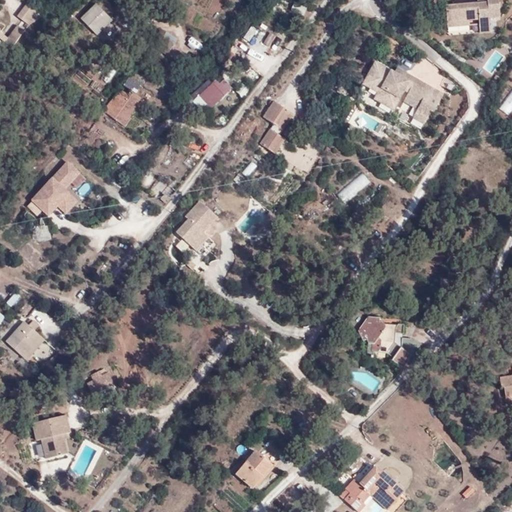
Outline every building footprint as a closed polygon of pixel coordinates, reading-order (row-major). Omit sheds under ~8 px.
[(485,4),(479,5),(448,7),(450,30),(481,27),(482,35),(492,34),(491,20),(502,19),(499,0),(489,0),(490,4),(485,4)] [(291,9),(303,13),(305,5),(294,1),(291,9)] [(29,32),(42,16),(28,5),(15,21),(29,32)] [(93,36),(109,18),(95,5),(79,23),(93,36)] [(14,24),(7,37),(17,42),(24,28),(14,24)] [(250,24),(241,38),(248,42),(257,28),(250,24)] [(268,30),(262,43),(269,46),(275,33),(268,30)] [(395,72),(376,61),(363,84),(378,93),(375,98),(394,110),(406,90),(406,91),(409,92),(404,102),(418,109),(414,118),(425,124),(432,111),(433,112),(443,95),(435,91),(436,89),(398,68),(395,72)] [(198,94),(212,107),(232,85),(218,73),(198,94)] [(120,90),(104,112),(126,127),(144,102),(143,100),(131,91),(128,95),(120,90)] [(280,136),(294,115),(274,102),(264,118),(273,124),(260,144),(276,155),(286,140),(280,136)] [(80,174),(67,162),(31,201),(48,216),(58,206),(66,214),(67,213),(77,202),(65,190),(80,174)] [(157,195),(168,187),(162,179),(151,187),(157,195)] [(134,204),(146,213),(152,205),(140,196),(134,204)] [(218,217),(200,202),(187,216),(190,218),(177,233),(197,252),(209,238),(203,233),(218,217)] [(438,253),(433,261),(441,266),(446,258),(438,253)] [(4,298),(8,306),(22,300),(19,292),(4,298)] [(30,318),(43,324),(48,314),(35,307),(30,318)] [(393,359),(392,361),(399,366),(402,363),(420,344),(414,339),(403,338),(405,324),(398,324),(398,325),(386,324),(386,322),(380,322),(381,318),(369,317),(358,331),(364,343),(367,342),(368,345),(375,344),(378,340),(381,342),(380,349),(377,354),(387,355),(393,359)] [(25,321),(7,342),(23,358),(41,336),(36,331),(29,326),(25,321)] [(40,327),(34,321),(29,326),(36,331),(40,327)] [(46,340),(41,336),(23,358),(27,361),(46,340)] [(414,356),(422,345),(420,344),(402,363),(405,367),(413,356),(414,356)] [(87,384),(93,396),(114,385),(109,373),(102,377),(100,372),(91,377),(93,381),(87,384)] [(511,398),(511,376),(500,378),(502,388),(505,388),(507,399),(511,398)] [(64,435),(71,433),(67,416),(33,425),(37,442),(42,440),(47,460),(69,454),(64,435)] [(236,475),(253,490),(274,466),(256,451),(236,475)] [(361,501),(372,489),(392,508),(405,493),(377,467),(360,485),(355,480),(346,490),(351,494),(345,500),(357,511),(361,511),(366,506),(364,504),(361,501)] [(372,496),(389,511),(392,508),(372,489),(361,501),(364,504),(372,496)] [(346,490),(341,496),(345,500),(351,494),(346,490)]
